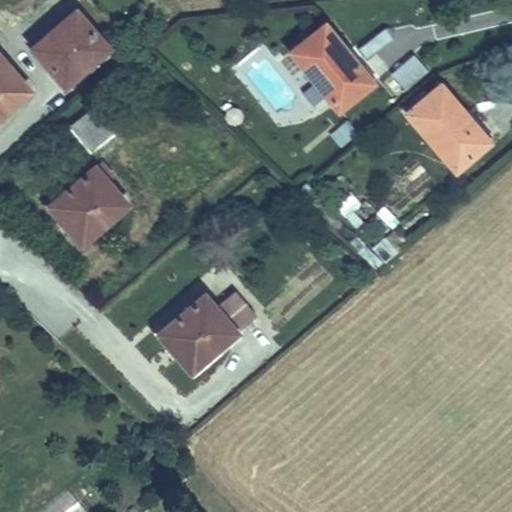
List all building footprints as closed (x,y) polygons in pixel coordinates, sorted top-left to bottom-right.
[(109,47),(76,9),(32,47),(66,85),(109,47)] [(362,68),(325,23),(290,51),(339,110),(365,88),(354,74),(362,68)] [(0,115),(30,90),(0,54),(0,115)] [(404,90),(428,74),(416,56),(392,72),(404,90)] [(373,82),(362,68),(354,74),(365,88),(373,82)] [(477,126),(441,83),(427,95),(414,106),(406,112),(456,170),(482,147),(469,132),(477,126)] [(414,106),(427,95),(423,90),(411,101),(414,106)] [(131,119),(111,95),(106,100),(126,123),(131,119)] [(126,123),(106,100),(70,128),(90,152),(126,124),(126,123)] [(490,141),(477,126),(469,132),(482,147),(490,141)] [(128,203),(95,165),(49,205),(63,220),(69,216),(88,238),(128,203)] [(88,238),(69,216),(63,220),(82,243),(88,238)] [(198,365),(256,315),(235,290),(216,307),(204,293),(159,332),(172,348),(179,343),(198,365)] [(198,365),(179,343),(172,348),(191,371),(198,365)] [(82,511),(84,510),(64,487),(33,511),(82,511)]
